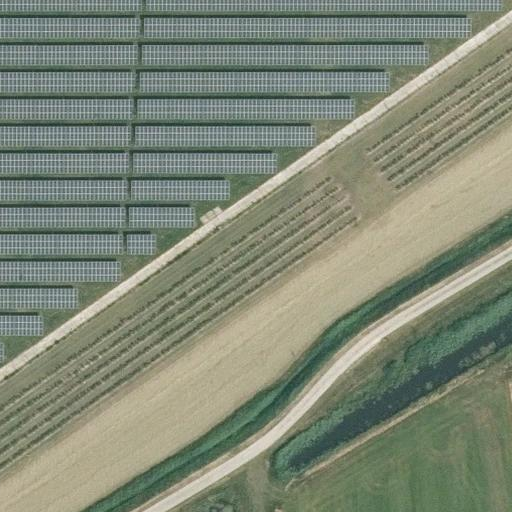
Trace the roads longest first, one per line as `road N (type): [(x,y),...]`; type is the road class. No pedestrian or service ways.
road 1 (track): [(0,378),(511,19)]
road 2 (unclassified): [(153,511),(277,433),(353,354),(511,252)]
